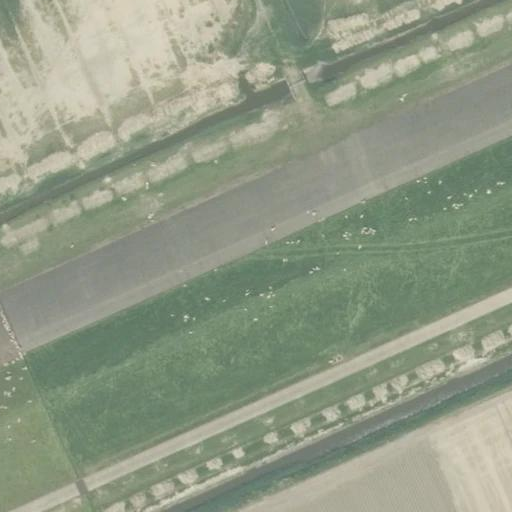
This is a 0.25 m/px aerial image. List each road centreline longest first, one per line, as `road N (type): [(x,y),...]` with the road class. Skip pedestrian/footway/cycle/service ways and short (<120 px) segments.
road 1 (track): [(0,355),(511,127)]
road 2 (track): [(511,231),(224,255)]
